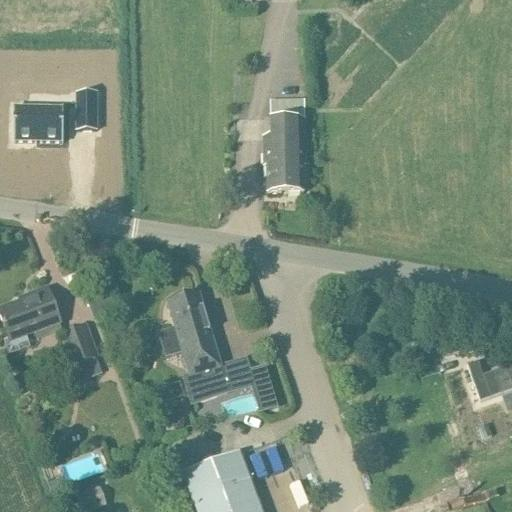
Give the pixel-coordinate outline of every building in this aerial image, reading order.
[(251,3),(268,2),(268,0),(239,0),(239,4),(233,4),(233,14),(252,13),(251,3)] [(96,97),(76,97),(76,134),(96,134),(96,97)] [(270,103),(270,124),(270,142),(263,143),(263,169),(266,169),(267,198),(303,197),(303,169),(306,169),(305,124),(304,102),(270,103)] [(62,111),(13,112),(13,145),(62,145),(62,111)] [(26,340),(34,337),(36,344),(62,334),(59,328),(60,327),(47,292),(19,303),(20,305),(0,312),(0,321),(9,346),(13,357),(30,351),(26,340)] [(227,397),(220,372),(199,297),(167,307),(188,380),(184,381),(193,409),(227,397)] [(95,360),(98,359),(86,328),(58,338),(76,387),(101,377),(95,360)] [(478,365),(467,369),(480,405),(511,393),(511,368),(483,379),(478,365)] [(101,454),(64,469),(70,485),(107,470),(101,454)] [(260,511),(239,455),(181,477),(194,511),(260,511)] [(82,491),(85,511),(86,511),(106,508),(101,487),(82,491)]
